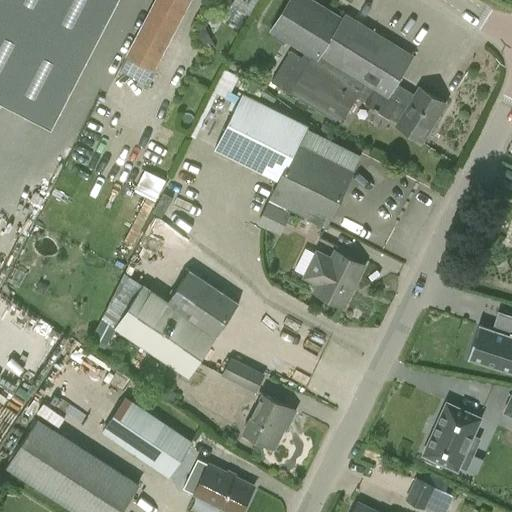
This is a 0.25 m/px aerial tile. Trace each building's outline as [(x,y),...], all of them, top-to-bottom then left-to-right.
[(0,0),(0,100),(53,128),(118,0),(0,0)] [(156,69),(191,0),(154,0),(126,54),(156,69)] [(340,123),(357,97),(399,122),(397,125),(423,141),(446,104),(420,88),(408,108),(389,97),(414,56),(346,13),(344,17),(316,0),(289,0),(269,31),(304,52),(303,56),(291,49),(271,82),(340,123)] [(281,181),(269,199),(327,228),(355,171),(301,143),(308,125),(243,92),(215,149),(281,181)] [(136,190),(156,199),(166,178),(145,168),(136,190)] [(281,231),(290,213),(286,212),(268,202),(259,220),(281,231)] [(336,250),(332,257),(317,252),(304,278),(318,286),(315,292),(345,307),(365,266),(336,250)] [(105,347),(116,329),(189,377),(217,337),(239,302),(190,269),(168,301),(144,284),(126,272),(91,339),(105,347)] [(511,316),(501,313),(495,330),(480,325),(469,358),(511,372),(511,316)] [(256,391),(265,373),(231,356),(222,374),(256,391)] [(511,393),(503,412),(511,416),(511,393)] [(289,407),(263,395),(244,432),(276,446),(285,426),(282,424),(289,407)] [(170,477),(194,442),(130,399),(103,431),(170,477)] [(446,401),(422,455),(426,457),(425,460),(442,468),(443,464),(458,471),(460,467),(467,470),(482,438),(475,435),(483,417),(446,401)] [(36,408),(0,462),(0,465),(71,511),(154,511),(157,508),(143,477),(36,408)] [(197,495),(230,511),(238,511),(252,485),(212,465),(197,495)] [(417,476),(406,498),(434,511),(445,511),(454,495),(417,476)] [(377,511),(359,502),(353,511),(377,511)]
